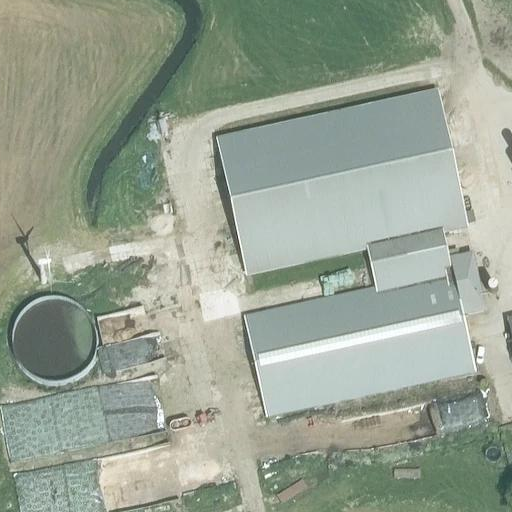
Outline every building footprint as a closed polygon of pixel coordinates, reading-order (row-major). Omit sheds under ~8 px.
[(448,260),(443,236),(468,231),(437,93),(216,141),(246,280),(366,253),(374,291),(244,319),(266,419),(475,373),(463,319),(485,314),(472,255),(448,260)] [(86,373),(89,369),(90,366),(92,363),(92,362),(93,359),(94,354),(95,350),(95,347),(95,343),(95,339),(95,337),(94,334),(93,330),(92,328),(91,325),(89,323),(88,321),(87,319),(85,316),(81,313),(78,310),(73,306),(68,304),(64,302),(59,301),(55,301),(50,300),(45,301),(41,301),(36,303),(32,304),(29,306),(26,307),(22,310),(19,313),(16,317),(13,320),(11,323),(10,324),(8,329),(7,332),(7,333),(6,336),(6,339),(5,344),(5,347),(6,352),(6,355),(8,359),(9,362),(10,365),(12,369),(14,372),(17,375),(20,379),(22,380),(26,383),(29,385),(31,386),(36,388),(40,389),(43,390),(48,390),(51,390),(56,390),(59,390),(65,388),(68,387),(72,385),(76,382),(78,381),(82,377),(84,375),(86,373)] [(98,348),(105,374),(171,355),(163,330),(98,348)] [(511,382),(486,389),(496,428),(511,423),(511,382)] [(97,391),(21,404),(23,416),(52,412),(54,429),(53,430),(55,445),(81,440),(75,401),(98,397),(97,391)] [(294,488),(296,499),(324,496),(323,485),(294,488)]
